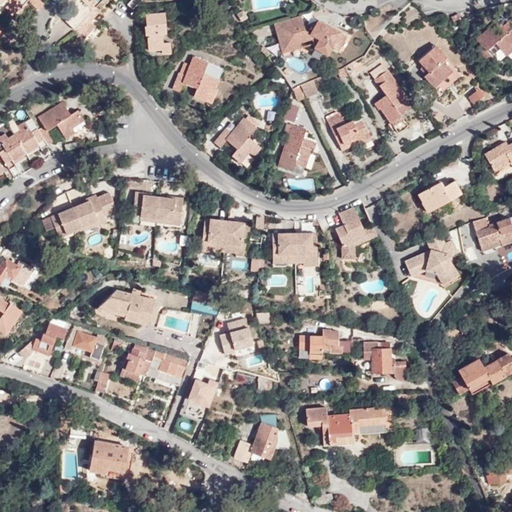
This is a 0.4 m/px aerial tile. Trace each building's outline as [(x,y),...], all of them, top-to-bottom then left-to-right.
[(18,0),(7,0),(9,2),(5,7),(13,14),(19,7),(15,4),(18,0)] [(27,1),(27,0),(18,0),(15,4),(19,7),(20,9),(27,1)] [(43,3),(39,0),(27,0),(27,1),(38,10),(43,3)] [(94,12),(80,0),(78,0),(63,16),(77,29),(86,20),(91,24),(98,17),(94,12)] [(87,0),(80,0),(94,12),(97,9),(87,0)] [(306,30),(301,15),(275,23),(278,34),(285,32),(287,40),(284,41),(288,52),(299,49),(303,42),(313,39),(316,48),(328,55),(332,47),(339,51),(347,36),(325,24),(322,29),(315,26),(311,33),(306,30)] [(166,35),(165,17),(150,18),(150,28),(147,28),(149,52),(160,51),(161,57),(169,56),(168,46),(163,46),(163,35),(166,35)] [(86,20),(77,29),(84,37),(94,28),(91,24),(86,20)] [(318,22),(315,26),(322,29),(325,24),(321,21),(318,22)] [(511,46),(511,21),(510,24),(511,25),(506,30),(504,28),(500,23),(477,42),(483,51),(480,54),(491,67),(498,62),(491,53),(498,47),(507,58),(511,54),(511,46)] [(285,32),(278,34),(280,42),(284,41),(287,40),(285,32)] [(432,93),(453,75),(443,62),(447,58),(436,45),(415,62),(426,75),(421,79),(432,93)] [(190,65),(186,76),(179,73),(173,89),(180,92),(184,83),(197,89),(194,97),(210,104),(216,90),(215,90),(219,80),(202,74),(207,63),(193,57),(190,65)] [(184,63),(179,73),(186,76),(190,65),(184,63)] [(368,73),(373,79),(385,71),(381,65),(368,73)] [(345,78),(341,69),(335,71),(339,80),(345,78)] [(405,126),(397,114),(393,109),(404,101),(406,100),(385,71),(373,79),(383,96),(373,103),(395,134),(405,126)] [(299,87),(305,99),(316,94),(311,82),(299,87)] [(299,87),(291,90),(297,102),(305,99),(299,87)] [(478,102),(486,95),(480,88),(472,95),(478,102)] [(393,109),(397,114),(407,106),(404,101),(393,109)] [(38,130),(48,146),(55,142),(48,131),(57,125),(66,140),(76,134),(73,129),(84,122),(78,112),(70,116),(62,103),(39,117),(45,126),(38,130)] [(294,121),(299,107),(289,104),(284,117),(294,121)] [(325,120),(338,149),(350,143),(352,146),(368,139),(360,121),(352,125),(350,121),(343,124),(338,114),(325,120)] [(245,119),(257,128),(260,124),(248,115),(245,119)] [(247,139),(257,128),(245,119),(233,133),(226,127),(212,143),(222,151),(227,146),(235,152),(232,157),(241,164),(249,154),(253,158),(261,150),(247,139)] [(13,135),(24,152),(25,154),(39,145),(42,150),(46,147),(36,130),(31,133),(24,122),(17,127),(19,131),(13,135)] [(312,150),(314,144),(301,139),(304,130),(288,125),(275,167),(289,172),(292,165),(303,169),(309,150),(312,150)] [(11,131),(13,135),(19,131),(17,127),(11,131)] [(36,130),(46,147),(48,146),(38,130),(38,129),(36,130)] [(5,134),(7,139),(13,135),(11,131),(5,134)] [(0,152),(0,156),(9,171),(16,167),(13,162),(25,154),(24,152),(13,135),(7,139),(5,134),(0,137),(0,144),(4,150),(0,152)] [(511,161),(511,142),(507,146),(505,142),(484,154),(494,172),(511,161)] [(350,143),(338,149),(339,153),(352,146),(350,143)] [(428,200),(434,209),(461,194),(454,181),(443,188),(440,182),(418,194),(422,203),(428,200)] [(93,199),(79,204),(50,216),(59,238),(73,232),(73,231),(96,221),(97,225),(106,221),(103,215),(111,212),(112,201),(109,192),(93,199)] [(167,197),(152,196),(143,195),(144,193),(135,192),(133,216),(141,217),(174,220),(173,224),(181,225),(183,199),(167,197)] [(78,201),(79,204),(93,199),(91,195),(78,201)] [(427,212),(434,209),(428,200),(422,203),(427,212)] [(346,215),(355,211),(353,207),(338,213),(340,218),(346,215)] [(502,244),(511,240),(511,223),(510,216),(511,215),(509,207),(493,213),(497,222),(489,224),(487,217),(483,218),(484,220),(474,223),(483,250),(502,243),(502,244)] [(363,230),(355,211),(346,215),(340,218),(343,225),(335,229),(341,243),(339,257),(348,258),(352,255),(353,245),(367,239),(363,230)] [(235,250),(247,250),(249,230),(243,229),(244,223),(211,219),(210,225),(204,225),(202,245),(213,246),(213,250),(235,252),(235,250)] [(73,231),(73,232),(74,234),(97,225),(96,221),(73,231)] [(372,226),(363,230),(367,239),(376,235),(372,226)] [(318,259),(317,236),(312,236),(312,232),(283,233),(277,233),(277,237),(272,237),(273,258),(288,258),(288,260),(318,259)] [(426,241),(427,243),(434,239),(441,236),(440,234),(426,241)] [(434,239),(427,243),(430,250),(432,254),(429,255),(427,255),(421,254),(404,261),(408,271),(417,267),(419,272),(425,270),(435,273),(445,275),(448,281),(458,274),(449,260),(450,255),(449,254),(441,236),(434,239)] [(23,285),(36,268),(26,260),(21,259),(19,263),(8,256),(0,267),(0,278),(1,279),(8,270),(15,275),(13,277),(23,285)] [(251,269),(264,269),(264,256),(251,256),(251,269)] [(417,267),(408,271),(411,276),(419,272),(417,267)] [(443,284),(448,281),(445,275),(435,273),(443,284)] [(144,324),(152,300),(113,288),(97,301),(105,308),(123,313),(122,318),(144,324)] [(206,304),(210,294),(204,292),(200,291),(197,302),(206,304)] [(219,308),(224,297),(210,294),(206,304),(219,308)] [(0,310),(4,313),(0,317),(0,330),(5,334),(22,312),(11,304),(9,305),(0,298),(0,310)] [(270,313),(256,313),(259,323),(270,323),(270,313)] [(247,317),(226,321),(228,331),(219,333),(222,351),(253,345),(247,317)] [(52,318),(50,323),(65,329),(67,323),(52,318)] [(65,329),(50,323),(49,323),(45,334),(43,333),(40,340),(35,338),(33,346),(30,343),(19,353),(24,358),(26,359),(31,354),(32,350),(46,355),(48,350),(51,351),(56,336),(64,339),(67,329),(65,329)] [(75,325),(70,335),(65,349),(72,351),(73,346),(92,352),(90,357),(99,360),(107,337),(98,334),(97,338),(81,333),(83,328),(75,325)] [(320,341),(320,337),(300,336),(300,348),(310,349),(310,359),(323,359),(323,353),(343,353),(347,352),(348,341),(339,341),(339,331),(332,331),(332,330),(324,330),(324,337),(324,341),(320,341)] [(115,339),(114,341),(120,343),(119,346),(120,347),(122,342),(115,339)] [(114,341),(111,349),(117,351),(119,346),(120,343),(114,341)] [(406,380),(405,361),(394,361),(394,358),(390,358),(390,348),(381,348),(380,342),(364,342),(365,353),(368,353),(369,372),(390,372),(389,370),(394,371),(394,376),(399,380),(406,380)] [(142,347),(135,344),(134,348),(133,348),(131,353),(129,359),(125,368),(123,368),(120,374),(136,381),(139,373),(145,375),(151,362),(152,362),(154,357),(155,353),(156,352),(156,351),(147,348),(142,347)] [(186,363),(156,352),(155,353),(154,357),(152,362),(147,374),(178,386),(182,377),(179,376),(182,369),(184,370),(186,363)] [(488,377),(491,381),(511,369),(511,358),(508,352),(483,366),(478,358),(458,369),(462,376),(453,381),(459,392),(469,387),(488,377)] [(214,366),(199,362),(196,373),(198,373),(200,371),(220,377),(223,368),(214,366)] [(234,371),(223,368),(220,377),(220,378),(225,380),(231,381),(234,371)] [(93,380),(90,389),(96,390),(100,377),(102,372),(97,370),(94,381),(93,380)] [(198,373),(196,373),(193,380),(216,387),(220,378),(220,377),(200,371),(198,373)] [(100,377),(96,390),(103,393),(109,374),(102,372),(100,377)] [(250,385),(252,377),(237,374),(235,381),(250,385)] [(472,392),(491,381),(488,377),(469,387),(472,392)] [(219,396),(225,380),(220,378),(216,387),(213,394),(219,396)] [(271,394),(271,381),(257,378),(257,394),(271,394)] [(386,431),(384,409),(350,412),(350,414),(327,416),(326,407),(305,409),(307,426),(321,425),(323,439),(328,438),(329,446),(355,444),(354,434),(359,434),(359,435),(364,434),(364,433),(386,431)] [(290,446),(286,430),(277,430),(261,424),(254,445),(241,440),(235,458),(247,464),(251,452),(271,459),(275,447),(280,448),(280,446),(286,448),(290,446)] [(430,441),(430,428),(417,429),(418,441),(430,441)] [(124,472),(129,446),(95,441),(90,471),(107,474),(108,469),(124,472)] [(506,480),(501,461),(484,466),(488,481),(492,480),(493,483),(506,480)] [(330,493),(313,497),(320,504),(332,500),(330,493)]
